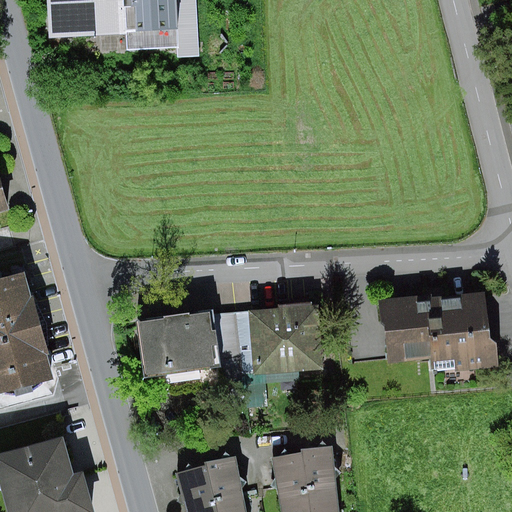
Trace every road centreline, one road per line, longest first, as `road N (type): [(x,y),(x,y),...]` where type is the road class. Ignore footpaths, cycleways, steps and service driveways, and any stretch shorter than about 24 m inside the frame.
road 1 (unclassified): [(511,240),(470,253),(87,280)]
road 2 (residential): [(0,0),(87,280)]
road 3 (residential): [(87,280),(148,511)]
road 4 (residential): [(453,0),(511,231)]
